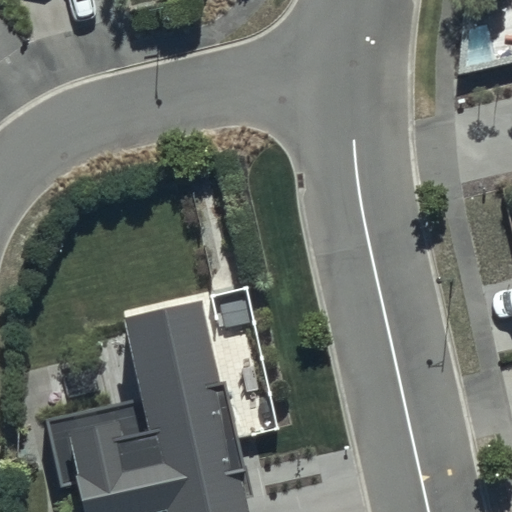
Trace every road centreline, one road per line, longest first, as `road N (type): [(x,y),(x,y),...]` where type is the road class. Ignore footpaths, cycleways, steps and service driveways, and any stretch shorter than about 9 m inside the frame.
road 1 (residential): [(354,72),(362,210),(427,511)]
road 2 (residential): [(354,72),(259,82),(81,120),(43,142),(0,186)]
